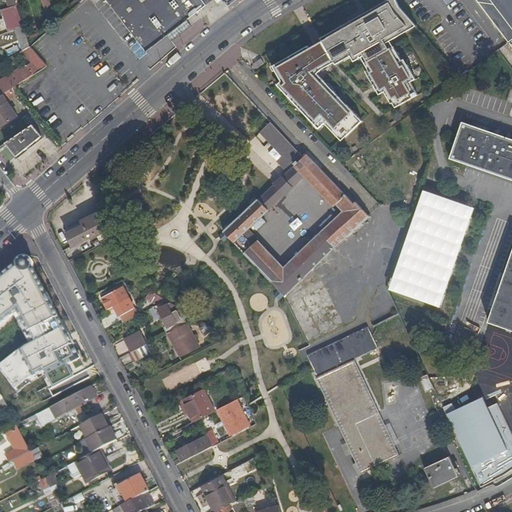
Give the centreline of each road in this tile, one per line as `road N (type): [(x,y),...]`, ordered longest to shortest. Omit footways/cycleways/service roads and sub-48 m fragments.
road 1 (residential): [(186,511),(25,208)]
road 2 (primary): [(272,0),(221,34),(25,208)]
